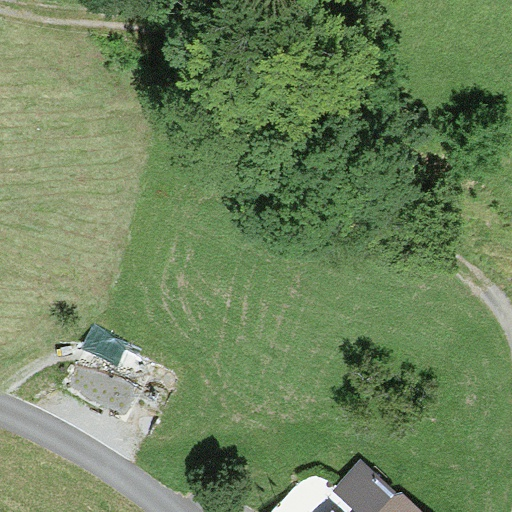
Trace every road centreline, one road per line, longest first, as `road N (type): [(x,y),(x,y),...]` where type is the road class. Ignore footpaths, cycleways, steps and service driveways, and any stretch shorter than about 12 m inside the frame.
road 1 (track): [(511,333),(500,304),(453,249),(219,63),(91,16),(13,0)]
road 2 (residential): [(0,411),(39,424),(167,511)]
